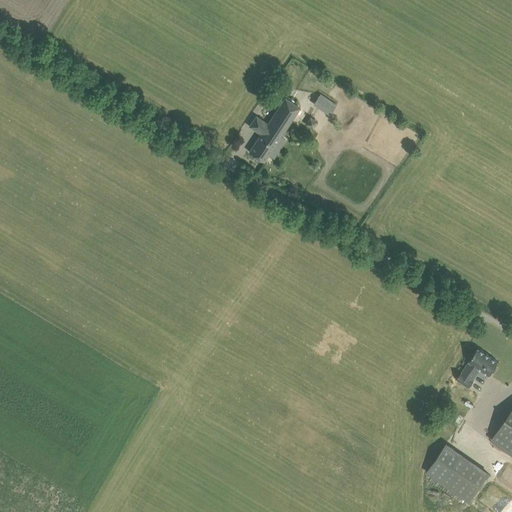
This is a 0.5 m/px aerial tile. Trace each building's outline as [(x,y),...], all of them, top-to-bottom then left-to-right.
[(319,95),(313,104),(333,118),(339,110),(319,95)] [(264,162),(281,136),(300,108),(285,98),(268,124),(256,116),(249,126),(261,134),(249,152),(264,162)] [(498,362),(478,348),(474,354),(472,354),(469,358),(469,360),(469,361),(462,372),(461,372),(456,379),(469,388),(474,380),(472,379),(480,369),(489,375),(491,372),(494,371),(497,367),(496,364),(498,362)] [(511,408),(491,438),(511,452),(511,408)] [(429,473),(473,503),(493,472),(449,443),(429,473)]
